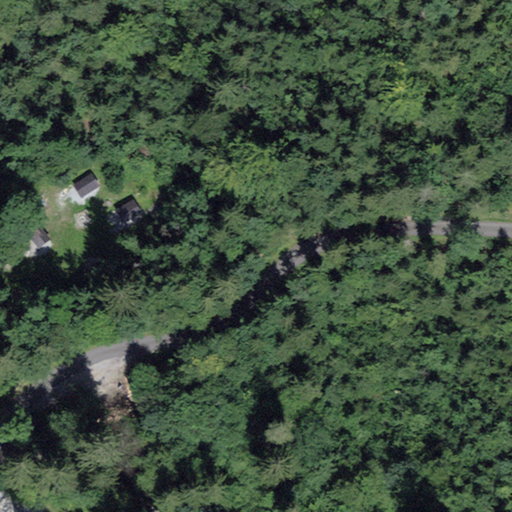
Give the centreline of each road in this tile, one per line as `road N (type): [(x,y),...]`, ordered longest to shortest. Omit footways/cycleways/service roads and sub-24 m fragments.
road 1 (track): [(511,235),(407,230),(346,242),(198,348),(119,355),(71,376),(0,433)]
road 2 (track): [(0,436),(97,463),(141,511)]
